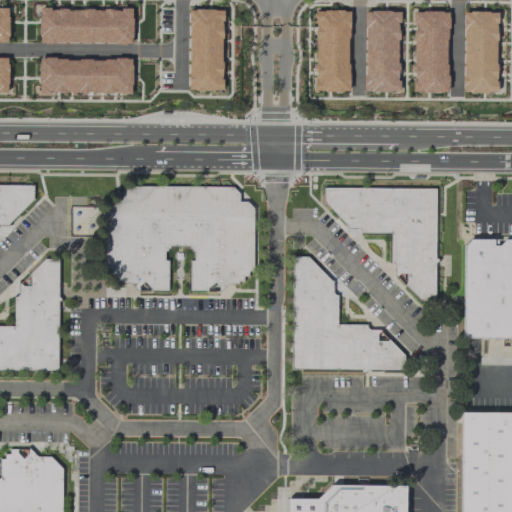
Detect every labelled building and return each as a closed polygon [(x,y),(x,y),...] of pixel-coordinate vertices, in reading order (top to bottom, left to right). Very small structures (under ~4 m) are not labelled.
[(38,42),(131,43),(131,5),(120,5),(120,10),(38,9),(38,42)] [(0,42),(7,42),(8,8),(0,8),(0,42)] [(188,9),(188,90),(221,90),(221,9),(188,9)] [(348,10),(315,10),(314,91),(348,91),(348,10)] [(364,10),(364,91),(398,92),(398,11),(364,10)] [(447,11),(413,11),(412,92),(447,92),(447,11)] [(463,11),(462,92),(495,93),(496,12),(463,11)] [(39,95),(132,91),(130,56),(37,60),(39,95)] [(0,183),(32,184),(32,200),(7,223),(0,223),(0,183)] [(118,282),(129,282),(136,290),(167,290),(167,259),(163,259),(163,251),(166,251),(166,249),(169,249),(169,246),(188,246),(188,248),(190,248),(190,251),(193,251),(192,260),(189,260),(188,290),(218,291),(226,283),(236,283),(236,280),(241,280),(241,275),(246,275),(246,271),(251,271),(252,208),(245,201),(237,201),(237,193),(231,186),(127,185),(106,205),(104,269),(109,269),(109,274),(114,274),(114,278),(118,278),(118,282)] [(323,188),(434,188),(434,300),(419,300),(404,284),(405,282),(405,273),(398,273),(394,277),(394,264),(392,262),(389,262),(389,232),(360,232),(360,230),(357,228),(345,227),(346,225),(323,201),(323,188)] [(463,336),(511,336),(511,239),(471,239),(464,245),(463,336)] [(293,256),(305,256),(331,282),(331,292),(333,294),(336,294),(336,324),(365,324),(365,327),(367,329),(378,330),(403,355),(403,359),(404,360),(404,369),(365,369),(362,372),(360,371),(360,369),(291,368),(293,256)] [(0,370),(56,370),(57,259),(44,258),(18,281),(18,293),(15,296),(13,296),(13,325),(0,325),(0,370)] [(459,511),(460,412),(511,412),(511,511),(459,511)] [(0,511),(0,459),(4,459),(3,453),(9,453),(9,449),(27,449),(35,456),(49,456),(61,468),(60,511),(0,511)] [(316,498),(330,485),(404,485),(404,511),(286,511),(286,499),(316,498)]
